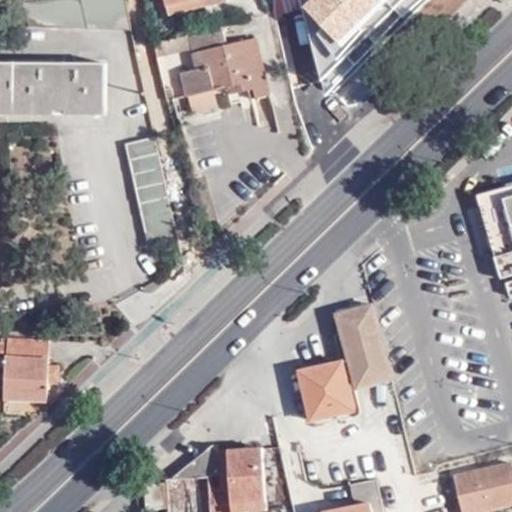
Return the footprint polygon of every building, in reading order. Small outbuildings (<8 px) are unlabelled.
[(28,0),(21,1),(27,22),(131,27),(125,0),(28,0)] [(175,0),(163,3),(165,13),(217,0),(175,0)] [(299,0),(324,96),(425,0),(299,0)] [(220,26),(193,32),(197,49),(192,50),(196,66),(181,70),(191,111),(215,104),(211,87),(227,83),(235,81),(237,89),(248,87),(251,96),(268,92),(254,36),(225,43),(220,26)] [(193,32),(192,31),(187,32),(191,45),(192,50),(197,49),(193,32)] [(161,39),(164,52),(191,45),(187,32),(161,39)] [(150,41),(154,54),(164,52),(161,39),(150,41)] [(0,111),(108,113),(108,63),(0,62),(0,111)] [(349,78),(359,103),(374,90),(369,70),(349,78)] [(229,92),(237,89),(235,81),(227,83),(229,92)] [(147,244),(176,239),(154,134),(126,140),(147,244)] [(511,184),(477,194),(501,277),(511,274),(511,184)] [(369,305),(342,312),(355,361),(350,363),(352,371),(385,363),(369,305)] [(355,361),(342,312),(334,315),(344,355),(337,357),(339,364),(318,368),(317,362),(314,353),(295,358),(308,421),(359,409),(355,389),(352,371),(350,363),(355,361)] [(0,367),(3,367),(2,399),(44,400),(46,341),(3,339),(4,343),(0,343),(0,367)] [(339,364),(337,357),(317,362),(318,368),(339,364)] [(385,363),(352,371),(355,389),(389,380),(385,363)] [(251,475),(246,453),(218,455),(211,446),(185,466),(185,478),(171,478),(163,478),(164,485),(142,485),(143,510),(165,509),(165,511),(211,511),(211,508),(230,507),(229,511),(263,511),(262,473),(251,475)] [(261,452),(246,453),(251,475),(262,473),(261,452)] [(511,470),(506,472),(504,463),(450,476),(458,511),(477,511),(478,511),(511,502),(511,470)] [(185,478),(185,466),(171,478),(185,478)] [(372,481),(349,486),(354,511),(357,511),(364,511),(379,507),(378,504),(374,485),(372,481)]
